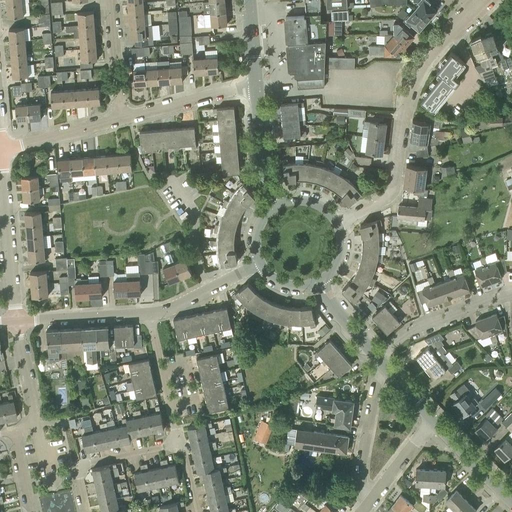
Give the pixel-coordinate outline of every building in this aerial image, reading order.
[(306,15),(320,14),(319,0),(305,0),(306,10),(306,15)] [(415,10),(428,21),(437,10),(429,4),(431,2),(428,0),(412,0),(413,1),(417,1),(420,3),(415,10)] [(225,1),(210,2),(203,3),(204,15),(211,14),(226,13),(225,1)] [(143,2),(128,3),(129,15),(144,14),(143,2)] [(22,3),(7,5),(8,17),(23,16),(22,3)] [(51,19),(49,6),(42,7),(43,14),(38,14),(39,20),(51,19)] [(428,21),(415,10),(410,15),(402,8),(397,14),(409,25),(411,23),(419,30),(428,21)] [(349,15),(348,10),(332,11),(332,20),(353,19),(353,15),(349,15)] [(78,13),(79,25),(94,24),(93,11),(78,13)] [(168,11),(169,24),(177,23),(176,11),(168,11)] [(226,13),(211,14),(212,26),(227,25),(226,13)] [(144,14),(129,15),(130,27),(145,26),(144,14)] [(320,14),(306,15),(286,16),(290,69),(290,72),(296,72),(297,78),(298,89),(324,87),(326,20),(320,20),(320,14)] [(181,42),(187,42),(192,42),(191,27),(192,27),(191,16),(187,16),(179,16),(179,20),(181,42)] [(326,21),(326,35),(334,35),(334,21),(326,21)] [(394,33),(393,34),(394,34),(406,45),(414,36),(400,24),(394,22),(394,33)] [(177,23),(169,24),(170,33),(178,33),(177,23)] [(94,24),(79,25),(67,26),(67,32),(74,31),(75,37),(80,37),(95,36),(94,24)] [(135,39),(136,46),(154,44),(153,37),(146,38),(145,26),(130,27),(131,39),(135,39)] [(9,29),(10,42),(25,40),(24,28),(9,29)] [(482,37),(491,65),(497,62),(495,56),(501,54),(493,33),(492,34),(492,32),(486,34),(486,36),(482,37)] [(394,34),(393,34),(386,41),(386,45),(369,45),(369,54),(400,55),(401,51),(404,51),(406,48),(405,46),(406,45),(394,34)] [(95,36),(80,37),(81,49),(96,48),(95,36)] [(491,65),(482,37),(472,42),(477,58),(479,57),(482,66),(484,68),(485,71),(479,73),(484,82),(496,78),(491,65)] [(25,40),(10,42),(11,54),(26,52),(25,40)] [(145,56),(144,47),(132,48),(132,57),(145,56)] [(96,48),(81,49),(82,61),(81,63),(81,67),(93,66),(92,60),(97,60),(96,48)] [(342,48),(336,50),(339,57),(344,54),(342,48)] [(45,62),(54,61),(53,50),(47,51),(47,57),(45,57),(45,62)] [(26,52),(11,54),(12,65),(27,64),(26,52)] [(442,74),(456,86),(460,81),(453,75),(464,61),(452,52),(437,70),(442,74)] [(206,58),(207,73),(219,72),(218,57),(206,58)] [(355,69),(355,57),(327,57),(327,68),(355,69)] [(207,73),(206,58),(193,59),(195,74),(207,73)] [(27,64),(12,65),(13,78),(29,76),(27,64)] [(170,67),(171,83),(183,82),(182,66),(170,67)] [(158,68),(159,84),(171,83),(170,67),(158,68)] [(146,69),(147,85),(159,84),(158,68),(146,69)] [(147,85),(146,69),(133,70),(135,86),(147,85)] [(66,79),(66,71),(57,72),(57,80),(66,79)] [(66,71),(66,79),(75,78),(74,71),(67,71),(66,71)] [(442,74),(431,87),(443,97),(451,87),(454,89),(456,86),(442,74)] [(27,91),(26,82),(21,83),(21,84),(12,85),(14,96),(22,95),(22,91),(27,91)] [(443,97),(431,87),(420,100),(433,111),(443,97)] [(99,88),(87,89),(88,104),(101,103),(99,88)] [(88,104),(87,89),(75,90),(76,105),(88,104)] [(76,105),(75,90),(63,91),(65,106),(76,105)] [(65,106),(63,91),(51,92),(52,107),(65,106)] [(282,115),(298,114),(305,113),(304,102),(281,104),(282,115)] [(40,103),(27,105),(29,120),(41,119),(40,103)] [(29,120),(27,105),(15,106),(17,121),(29,120)] [(218,119),(235,118),(234,107),(213,109),(213,113),(218,113),(218,119)] [(347,108),(347,115),(366,116),(366,109),(347,108)] [(298,114),(282,115),(283,126),(299,125),(306,124),(306,120),(298,120),(298,114)] [(345,115),(336,115),(336,123),(344,124),(345,115)] [(432,131),(432,130),(432,127),(439,128),(440,119),(423,116),(423,121),(413,119),(411,128),(432,131)] [(481,125),(503,125),(503,117),(486,117),(486,118),(480,118),(481,125)] [(235,118),(218,119),(214,120),(214,124),(218,124),(219,130),(236,129),(235,118)] [(368,130),(367,136),(384,138),(386,123),(364,120),(363,129),(368,130)] [(299,125),(283,126),(284,137),(307,135),(307,131),(299,132),(299,125)] [(183,128),(185,145),(192,144),(192,148),(197,148),(195,127),(183,128)] [(172,129),(174,146),(175,150),(179,149),(179,145),(185,145),(183,128),(172,129)] [(432,130),(432,131),(411,128),(410,139),(428,141),(434,140),(435,131),(432,130)] [(464,142),(472,140),(469,128),(460,129),(464,142)] [(162,130),(163,147),(164,151),(168,150),(168,146),(174,146),(172,129),(162,130)] [(236,129),(219,130),(215,131),(215,135),(219,135),(220,141),(237,139),(236,129)] [(162,130),(151,131),(153,148),(153,152),(157,151),(157,147),(163,147),(162,130)] [(428,141),(410,139),(409,147),(415,148),(416,148),(418,153),(437,153),(436,148),(429,149),(429,146),(437,144),(438,139),(443,140),(444,131),(435,130),(435,131),(434,140),(428,141)] [(153,148),(151,131),(140,132),(142,153),(146,152),(146,148),(153,148)] [(384,138),(367,136),(366,152),(382,154),(384,138)] [(237,139),(220,141),(216,141),(216,146),(220,145),(221,152),(238,150),(237,139)] [(348,157),(353,152),(348,147),(343,152),(348,157)] [(238,150),(221,152),(217,152),(217,156),(221,156),(222,162),(239,161),(238,150)] [(131,154),(118,155),(119,171),(132,170),(131,154)] [(119,171),(118,155),(106,156),(107,172),(119,171)] [(107,172),(106,156),(93,157),(95,173),(107,172)] [(372,157),(355,156),(359,163),(371,164),(372,157)] [(95,173),(93,157),(83,158),(84,174),(95,173)] [(84,174),(83,158),(71,159),(72,175),(84,174)] [(297,179),(306,179),(308,163),(309,158),(303,158),(303,163),(295,163),(297,179)] [(72,175),(71,159),(58,160),(59,176),(72,175)] [(297,179),(295,163),(289,163),(287,159),(282,160),(286,181),(297,180),(297,179)] [(308,163),(306,179),(316,181),(322,161),(317,160),(316,165),(308,163)] [(239,161),(222,162),(223,169),(218,170),(219,174),(240,172),(239,161)] [(326,185),(332,170),(323,166),(325,162),(322,161),(316,181),(326,185)] [(353,163),(349,167),(354,171),(358,167),(353,163)] [(404,186),(415,188),(424,189),(425,182),(426,167),(406,164),(404,186)] [(443,177),(455,176),(454,165),(441,166),(443,177)] [(326,185),(334,190),(346,172),(342,169),(339,174),(332,170),(326,185)] [(346,172),(334,190),(342,196),(353,184),(346,178),(349,174),(346,172)] [(50,181),(50,187),(60,186),(60,182),(58,182),(58,173),(47,174),(48,181),(50,181)] [(23,189),(39,188),(38,175),(22,177),(23,189)] [(376,179),(368,183),(370,188),(378,184),(376,179)] [(235,194),(248,204),(248,205),(256,197),(241,181),(237,185),(240,188),(235,194)] [(353,184),(342,196),(349,204),(365,191),(362,186),(359,189),(353,184)] [(39,188),(23,189),(24,201),(40,200),(39,188)] [(73,192),(74,200),(79,200),(86,199),(86,193),(79,193),(79,191),(73,192)] [(248,204),(235,194),(229,202),(225,199),(224,202),(242,212),(248,204)] [(434,204),(435,198),(419,197),(418,207),(398,205),(397,216),(419,218),(418,225),(427,225),(427,219),(431,219),(432,204),(434,204)] [(242,212),(224,202),(222,207),(226,209),(223,216),(238,221),(242,212)] [(26,225),(42,223),(41,211),(25,212),(26,225)] [(238,221),(223,216),(220,225),(215,224),(215,227),(236,231),(238,221)] [(362,236),(363,235),(379,233),(378,226),(382,224),(381,219),(360,225),(362,236)] [(27,237),(43,235),(42,223),(26,225),(27,237)] [(218,241),(234,241),(236,231),(215,227),(214,232),(219,233),(218,241)] [(363,235),(363,245),(375,245),(379,246),(384,246),(384,240),(379,241),(379,233),(363,235)] [(28,249),(44,247),(43,235),(27,237),(28,249)] [(166,243),(169,251),(174,249),(171,241),(166,243)] [(234,241),(218,241),(214,241),(214,245),(218,245),(219,253),(235,251),(234,241)] [(169,251),(166,243),(161,245),(164,253),(169,251)] [(362,255),(383,258),(384,254),(379,253),(379,246),(375,245),(363,245),(362,255)] [(45,260),(44,247),(28,249),(29,261),(45,260)] [(145,255),(145,261),(152,260),(153,272),(158,272),(157,260),(154,260),(153,251),(145,255)] [(236,251),(235,251),(219,253),(220,261),(216,262),(217,267),(238,262),(236,251)] [(489,262),(499,259),(497,252),(486,255),(489,262)] [(181,278),(175,263),(171,253),(166,255),(170,265),(163,268),(169,283),(181,278)] [(359,265),(375,270),(377,261),(382,262),(383,259),(383,258),(362,255),(359,265)] [(491,282),(482,257),(480,258),(483,266),(475,269),(481,286),(491,282)] [(482,257),(491,282),(502,278),(500,274),(507,271),(505,258),(488,265),(485,257),(482,257)] [(68,269),(68,276),(68,277),(75,277),(74,258),(67,259),(67,264),(68,269)] [(175,263),(181,278),(192,274),(186,259),(175,263)] [(418,269),(416,262),(409,264),(412,272),(418,269)] [(108,276),(107,263),(99,264),(100,276),(108,276)] [(355,274),(374,283),(376,280),(372,278),(375,270),(359,265),(355,274)] [(450,269),(459,294),(470,290),(464,274),(456,276),(453,268),(450,269)] [(443,281),(449,298),(459,294),(450,269),(448,270),(451,278),(443,281)] [(31,285),(47,283),(46,271),(30,272),(31,285)] [(127,280),(128,295),(141,294),(140,279),(140,273),(139,273),(139,271),(126,272),(127,280)] [(355,274),(350,282),(363,293),(368,284),(372,287),(374,284),(374,283),(355,274)] [(430,277),(439,301),(449,298),(443,281),(435,284),(432,276),(430,277)] [(439,301),(430,277),(427,278),(430,286),(417,291),(421,303),(427,301),(428,305),(439,301)] [(89,297),(88,282),(88,278),(75,278),(76,298),(89,297)] [(115,296),(128,295),(127,280),(114,281),(115,296)] [(68,281),(59,282),(61,294),(69,293),(68,281)] [(88,282),(89,297),(102,297),(102,281),(88,282)] [(244,303),(255,291),(256,290),(248,282),(232,296),(235,300),(239,297),(244,303)] [(363,293),(350,282),(349,282),(342,290),(357,305),(361,301),(358,298),(363,293)] [(47,283),(31,285),(32,297),(48,295),(47,283)] [(387,297),(377,290),(372,299),(378,304),(387,297)] [(252,315),(263,297),(255,291),(244,303),(252,309),(249,313),(252,315)] [(265,317),(272,302),(263,297),(252,315),(256,317),(258,313),(265,317)] [(277,326),(281,305),(272,302),(265,317),(274,320),(273,325),(277,326)] [(380,325),(393,313),(388,308),(391,305),(388,302),(372,316),(380,325)] [(289,324),(291,307),(281,305),(277,326),(281,327),(282,322),(289,324)] [(301,307),(301,308),(302,324),(310,323),(311,328),(316,327),(312,306),(301,307)] [(218,309),(222,329),(232,327),(227,307),(218,309)] [(302,324),(301,308),(291,307),(289,324),(289,328),(294,328),(294,324),(302,324)] [(222,329),(218,309),(209,311),(214,331),(222,329)] [(214,331),(209,311),(200,313),(205,333),(214,331)] [(205,333),(200,313),(192,315),(196,335),(205,333)] [(397,318),(393,313),(380,325),(387,333),(403,319),(400,316),(397,318)] [(486,317),(495,342),(498,341),(495,333),(507,328),(505,315),(498,318),(497,313),(486,317)] [(196,335),(192,315),(183,317),(187,337),(196,335)] [(187,337),(183,317),(174,319),(178,339),(187,337)] [(495,342),(486,317),(476,321),(477,325),(467,329),(484,346),(495,342)] [(124,325),(125,345),(134,345),(135,348),(141,347),(141,335),(134,335),(133,324),(124,325)] [(125,345),(124,325),(114,326),(115,338),(116,346),(125,345)] [(322,336),(329,329),(325,325),(318,331),(322,336)] [(117,363),(116,346),(115,338),(109,339),(108,326),(97,327),(98,346),(105,345),(105,348),(110,347),(110,363),(117,363)] [(98,346),(97,327),(82,328),(83,347),(87,347),(88,363),(96,362),(96,346),(98,346)] [(83,357),(83,347),(82,328),(61,329),(63,348),(66,348),(67,358),(83,357)] [(63,348),(61,329),(47,330),(49,357),(43,357),(44,369),(60,368),(59,358),(67,358),(66,348),(63,348)] [(425,368),(437,359),(444,353),(437,358),(432,354),(444,344),(441,340),(444,338),(439,332),(425,339),(430,346),(416,356),(425,368)] [(325,359),(338,348),(330,339),(314,354),(317,357),(320,354),(325,359)] [(332,367),(345,356),(338,348),(325,359),(322,362),(324,365),(328,362),(332,367)] [(488,362),(492,358),(487,352),(483,356),(488,362)] [(437,359),(425,368),(434,379),(448,368),(452,373),(462,366),(457,360),(453,364),(444,353),(437,359)] [(199,367),(219,363),(217,354),(197,358),(199,367)] [(345,356),(332,367),(336,372),(333,375),(336,379),(352,364),(345,356)] [(129,363),(131,372),(151,368),(149,358),(129,363)] [(219,363),(199,367),(201,376),(221,372),(219,363)] [(307,371),(311,368),(307,363),(303,366),(307,371)] [(151,368),(131,372),(133,381),(153,376),(151,368)] [(221,372),(201,376),(203,385),(223,380),(221,372)] [(153,376),(133,381),(135,389),(155,385),(153,376)] [(223,380),(203,385),(205,393),(225,389),(223,380)] [(155,385),(135,389),(137,399),(157,394),(155,385)] [(464,394),(459,387),(450,395),(455,402),(453,403),(463,415),(475,406),(475,405),(479,402),(474,397),(470,400),(465,393),(464,394)] [(488,406),(502,394),(496,387),(482,400),(488,406)] [(225,389),(205,393),(207,402),(227,398),(225,389)] [(1,403),(5,420),(17,417),(11,394),(7,395),(9,402),(1,403)] [(349,426),(353,401),(317,396),(315,407),(336,410),(335,418),(328,417),(327,423),(349,426)] [(84,409),(91,407),(89,398),(82,400),(84,409)] [(227,398),(207,402),(209,411),(229,407),(227,398)] [(122,402),(116,404),(118,413),(124,412),(122,402)] [(148,408),(149,415),(153,431),(164,429),(159,405),(148,408)] [(491,436),(498,429),(496,428),(497,427),(496,425),(503,418),(493,407),(485,414),(488,417),(476,429),(485,438),(489,434),(491,436)] [(142,434),(136,410),(133,411),(134,418),(126,420),(130,436),(142,434)] [(153,431),(149,415),(141,416),(140,410),(136,410),(142,434),(153,431)] [(511,411),(502,422),(507,427),(511,421),(511,411)] [(131,441),(130,436),(126,420),(126,418),(122,419),(123,425),(116,427),(120,444),(131,441)] [(266,443),(274,425),(261,420),(254,439),(266,443)] [(120,444),(116,427),(108,429),(107,422),(103,423),(108,446),(120,444)] [(190,439),(207,435),(205,428),(212,426),(211,422),(188,427),(190,439)] [(108,446),(103,423),(100,424),(101,430),(94,432),(97,449),(108,446)] [(97,449),(94,432),(86,434),(85,427),(81,428),(86,451),(97,449)] [(348,436),(288,428),(285,452),(294,453),(295,446),(346,452),(348,436)] [(193,450),(216,445),(216,441),(209,443),(207,435),(190,439),(193,450)] [(511,437),(509,435),(495,449),(505,459),(511,451),(511,437)] [(195,461),(212,458),(210,450),(217,449),(216,445),(193,450),(195,461)] [(202,472),(221,468),(220,464),(213,465),(212,458),(195,461),(198,473),(202,471),(202,472)] [(168,483),(163,459),(160,460),(161,467),(155,469),(158,485),(168,483)] [(167,459),(163,459),(168,483),(179,481),(175,464),(168,466),(167,459)] [(95,480),(111,476),(120,475),(118,467),(117,467),(116,463),(92,468),(95,480)] [(158,485),(155,469),(148,470),(146,463),(143,464),(148,488),(158,485)] [(148,488),(143,464),(140,465),(142,471),(135,473),(138,490),(148,488)] [(205,483),(222,480),(220,472),(226,471),(225,467),(221,468),(202,472),(205,483)] [(416,484),(431,484),(431,470),(417,469),(416,484)] [(431,470),(431,484),(445,485),(446,470),(431,470)] [(111,476),(95,480),(97,491),(121,486),(127,484),(126,481),(113,484),(111,476)] [(207,494),(230,489),(230,486),(223,487),(222,480),(205,483),(207,494)] [(121,486),(97,491),(100,502),(116,499),(115,491),(121,489),(121,486)] [(436,494),(430,494),(429,501),(436,502),(436,497),(439,500),(448,492),(444,487),(436,494)] [(210,505),(226,502),(225,494),(231,493),(230,489),(207,494),(210,505)] [(446,500),(456,510),(467,500),(457,490),(446,500)] [(295,495),(304,502),(305,503),(311,494),(299,493),(295,495)] [(158,495),(151,496),(152,503),(159,501),(158,495)] [(392,506),(399,511),(405,511),(412,504),(401,495),(392,506)] [(322,507),(318,511),(335,511),(336,511),(332,508),(339,498),(323,496),(317,504),(322,507)] [(121,498),(116,499),(100,502),(101,511),(110,511),(126,509),(125,505),(121,498)] [(467,500),(456,510),(457,511),(474,511),(476,510),(467,500)] [(161,511),(178,511),(178,506),(184,505),(183,501),(160,506),(161,511)] [(211,511),(235,511),(234,508),(228,509),(226,502),(210,505),(211,511)] [(304,502),(301,507),(307,511),(310,506),(305,503),(304,502)] [(281,511),(286,506),(282,503),(277,509),(281,511)]
